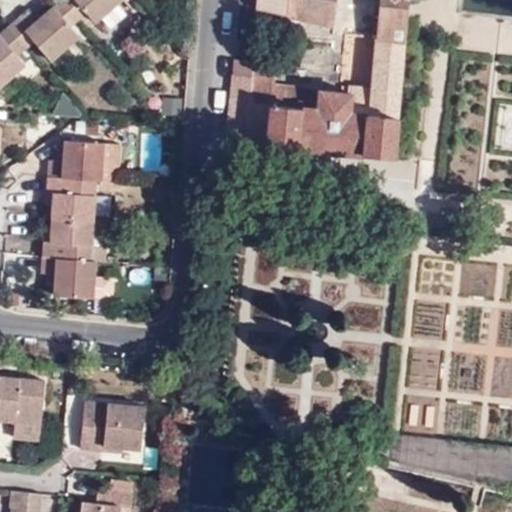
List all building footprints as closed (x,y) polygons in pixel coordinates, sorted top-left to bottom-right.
[(70,26),(78,19),(61,0),(60,0),(53,7),(70,26)] [(61,0),(78,19),(86,12),(74,0),(61,0)] [(119,0),(74,0),(86,12),(94,22),(119,0)] [(223,171),(240,172),(243,143),(247,102),(267,105),(265,145),(394,157),(408,0),(379,0),(371,89),(348,87),(347,92),(272,87),(272,79),(253,77),(255,62),(234,60),(223,171)] [(257,0),(257,10),(333,25),(335,0),(257,0)] [(79,36),(70,26),(53,7),(38,20),(28,10),(15,20),(34,42),(51,61),(79,36)] [(7,27),(26,49),(34,42),(15,20),(7,27)] [(0,36),(18,57),(26,49),(7,27),(0,33),(0,36)] [(18,57),(0,36),(0,86),(24,65),(18,57)] [(247,102),(243,143),(265,145),(267,105),(247,102)] [(102,181),(104,145),(65,142),(64,161),(49,161),(48,177),(96,180),(97,180),(102,181)] [(102,181),(117,182),(120,146),(105,145),(104,145),(102,181)] [(53,206),(53,217),(94,220),(95,207),(96,180),(48,177),(47,194),(54,195),(53,206)] [(46,205),(53,206),(54,195),(47,194),(46,205)] [(44,242),(43,257),(92,260),(94,220),(53,217),(52,231),(51,242),(44,242)] [(96,260),(107,261),(109,221),(94,220),(92,260),(96,260)] [(44,242),(51,242),(52,231),(44,230),(44,242)] [(92,260),(43,257),(42,274),(55,275),(54,296),(94,298),(95,276),(96,260),(92,260)] [(95,276),(94,298),(112,299),(114,277),(95,276)] [(0,375),(0,418),(15,420),(40,423),(44,380),(0,375)] [(105,445),(123,447),(141,449),(145,406),(86,401),(81,449),(104,451),(105,445)] [(40,423),(15,420),(13,437),(38,440),(40,423)] [(511,481),(511,444),(400,431),(396,468),(511,481)] [(111,490),(132,492),(133,481),(112,478),(111,490)] [(120,511),(121,506),(131,508),(133,492),(132,492),(111,490),(97,488),(96,502),(81,501),(80,511),(120,511)] [(40,511),(43,494),(11,490),(9,507),(12,508),(23,509),(22,511),(40,511)]
